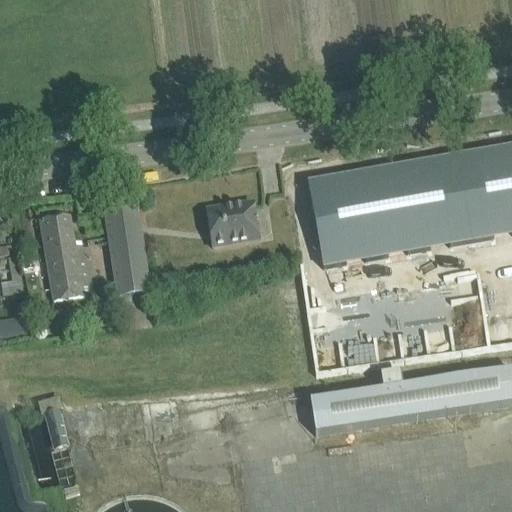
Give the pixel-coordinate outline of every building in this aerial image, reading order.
[(511,165),(461,173),(473,256),(511,250),(511,165)] [(473,256),(461,173),(310,194),(322,278),(473,256)] [(254,206),(207,214),(213,251),(260,243),(254,206)] [(119,300),(150,295),(137,209),(105,214),(119,300)] [(76,253),(70,220),(40,224),(53,307),(97,300),(89,251),(76,253)] [(15,298),(24,297),(18,260),(9,262),(13,285),(11,285),(1,287),(4,300),(15,298)] [(0,344),(28,340),(26,321),(0,324),(0,344)] [(511,409),(511,374),(402,391),(400,378),(381,381),(383,394),(310,405),(315,440),(511,409)] [(58,403),(42,408),(45,419),(46,419),(55,454),(69,450),(60,416),(61,415),(58,403)]
